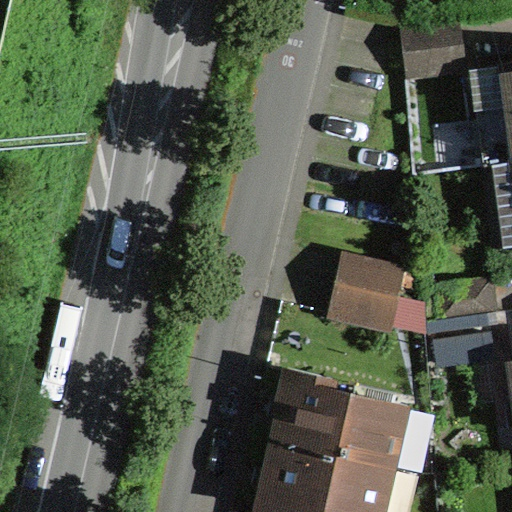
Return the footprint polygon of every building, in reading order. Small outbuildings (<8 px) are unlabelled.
[(461,25),(404,32),(408,72),(465,65),(461,25)] [(511,64),(474,69),(487,165),(511,161),(511,64)] [(338,280),(396,294),(403,264),(345,250),(338,280)] [(444,317),(496,311),(492,279),(440,285),(444,317)] [(396,294),(338,280),(331,311),(388,324),(396,294)] [(496,311),(444,317),(429,319),(434,378),(504,369),(496,311)] [(275,438),(383,463),(397,405),(331,389),(333,379),(287,367),(280,393),(286,395),(275,438)] [(371,511),(383,463),(275,438),(260,505),(284,511),(290,511),(371,511)]
